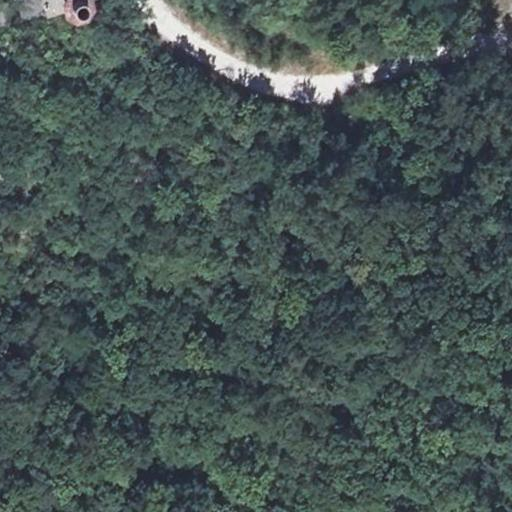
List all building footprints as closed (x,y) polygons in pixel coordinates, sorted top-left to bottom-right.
[(80,0),(0,0),(0,21),(79,3),(80,0)] [(306,0),(307,12),(344,11),(344,0),(306,0)] [(85,292),(82,265),(37,270),(40,297),(85,292)] [(0,312),(14,295),(0,283),(0,312)] [(101,330),(97,303),(74,306),(77,333),(101,330)] [(39,355),(45,363),(62,352),(61,351),(29,336),(26,342),(43,349),(39,355)] [(80,382),(62,352),(45,363),(28,373),(46,404),(80,382)]
